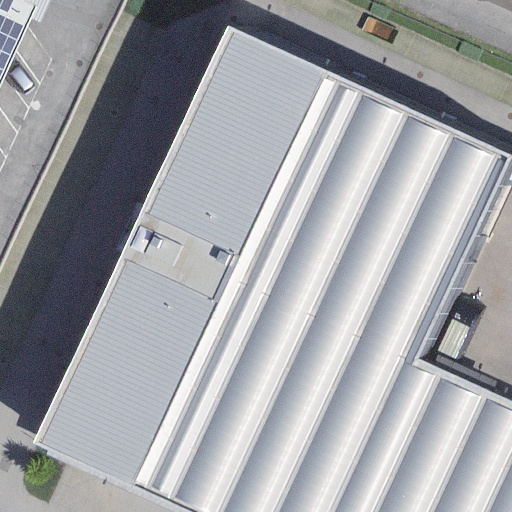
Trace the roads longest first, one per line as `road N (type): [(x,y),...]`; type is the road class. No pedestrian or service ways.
road 1 (unknown): [(0,431),(102,196),(155,48)]
road 2 (unknown): [(0,138),(63,15)]
